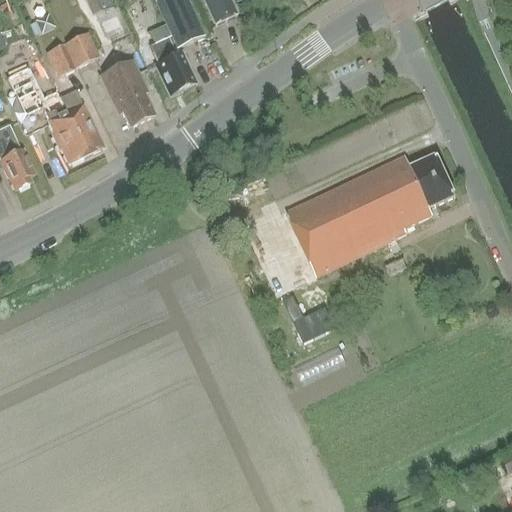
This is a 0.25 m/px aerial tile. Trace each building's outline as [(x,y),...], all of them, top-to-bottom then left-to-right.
[(113,9),(109,0),(87,0),(85,1),(92,18),(113,9)] [(149,35),(155,49),(151,50),(159,68),(157,69),(171,99),(195,87),(179,51),(203,40),(184,0),(152,0),(166,27),(162,29),(154,33),(149,35)] [(201,0),(214,28),(237,18),(228,0),(201,0)] [(77,71),(99,61),(87,36),(66,47),(77,71)] [(64,78),(77,71),(66,47),(52,54),(64,78)] [(23,107),(37,101),(19,64),(5,70),(23,107)] [(157,126),(147,105),(151,103),(134,70),(101,86),(120,124),(124,122),(132,138),(157,126)] [(60,102),(87,160),(103,152),(82,108),(75,95),(60,102)] [(41,111),(48,125),(69,168),(87,160),(60,102),(41,111)] [(10,131),(0,135),(0,159),(2,163),(1,164),(16,194),(30,187),(28,182),(33,179),(22,155),(21,155),(10,131)] [(437,160),(410,172),(404,160),(287,216),(318,280),(407,238),(404,233),(433,220),(430,212),(455,200),(437,160)] [(402,260),(385,268),(390,278),(407,271),(402,260)] [(304,322),(293,300),(283,305),(304,347),(336,331),(326,311),(304,322)] [(511,456),(500,462),(507,478),(511,475),(511,456)]
